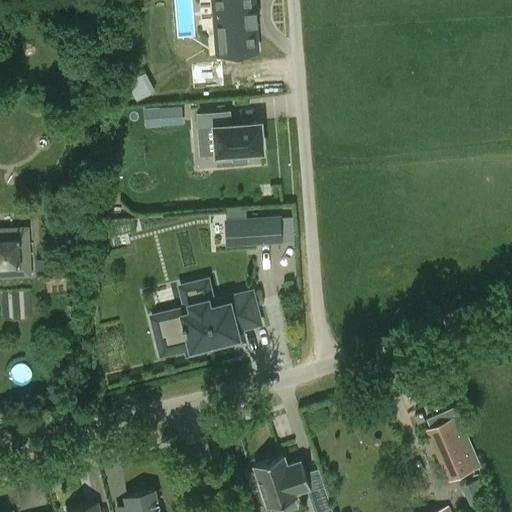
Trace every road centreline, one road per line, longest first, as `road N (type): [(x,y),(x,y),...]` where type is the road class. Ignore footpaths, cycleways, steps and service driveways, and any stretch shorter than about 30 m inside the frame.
road 1 (residential): [(320,369),(291,0)]
road 2 (unclassified): [(320,369),(511,300)]
road 3 (unclassified): [(0,449),(191,405)]
road 4 (unclassified): [(191,405),(320,369)]
